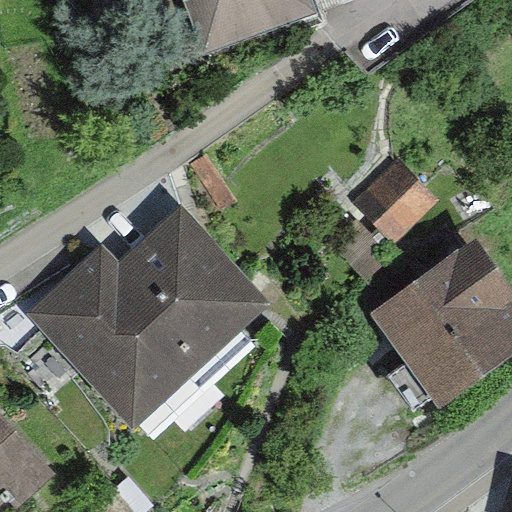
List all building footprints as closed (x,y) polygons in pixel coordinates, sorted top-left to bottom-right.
[(236,0),(251,49),(388,7),(385,0),(236,0)] [(0,109),(8,105),(0,90),(0,109)] [(423,176),(382,220),(403,240),(444,196),(423,176)] [(224,186),(82,324),(189,432),(330,295),(224,186)] [(381,323),(438,405),(511,353),(511,319),(471,260),(381,323)] [(0,511),(41,511),(86,472),(5,385),(0,388),(0,511)]
